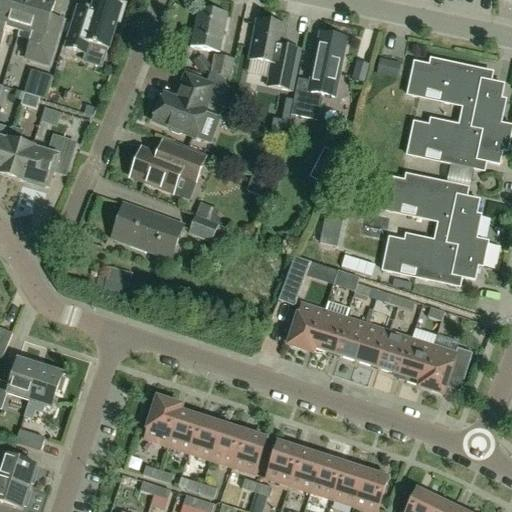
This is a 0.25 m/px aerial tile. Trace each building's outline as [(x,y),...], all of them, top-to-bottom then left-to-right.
[(64,22),(50,18),(55,2),(46,0),(1,0),(0,4),(0,48),(4,34),(30,42),(25,59),(51,67),(64,22)] [(78,7),(65,49),(85,55),(88,44),(108,51),(116,23),(120,25),(126,5),(114,1),(113,5),(97,0),(95,0),(92,12),(78,7)] [(481,0),(479,6),(489,9),(492,0),(481,0)] [(219,53),(228,15),(200,8),(191,47),(219,53)] [(292,92),(297,68),(300,51),(283,48),(287,26),(258,20),(250,60),(273,65),(268,87),(292,92)] [(335,98),(348,38),(321,33),(311,82),(299,80),(292,115),(319,121),(323,99),(319,98),(319,94),(335,98)] [(231,79),(235,61),(214,56),(209,76),(231,79)] [(486,72),(432,60),(431,67),(416,63),(409,96),(464,108),(464,111),(476,113),(472,130),(432,121),(430,127),(415,124),(408,156),(477,171),(479,161),(500,165),(503,151),(508,152),(511,132),(511,127),(501,125),(506,101),(501,100),(504,86),(484,82),(486,72)] [(204,111),(213,87),(185,76),(178,95),(181,97),(179,102),(163,96),(153,123),(169,129),(171,133),(179,136),(183,134),(195,139),(206,112),(204,111)] [(213,87),(211,92),(225,97),(229,80),(209,76),(206,84),(213,87)] [(36,111),(39,99),(24,94),(21,106),(36,111)] [(12,131),(0,127),(0,173),(9,144),(9,143),(8,143),(12,131)] [(12,130),(12,131),(8,143),(9,143),(9,144),(0,173),(0,175),(22,183),(32,149),(19,145),(23,133),(12,130)] [(32,149),(22,183),(44,189),(45,188),(48,189),(53,173),(66,177),(76,145),(54,138),(48,155),(33,151),(33,149),(32,149)] [(205,158),(162,140),(156,157),(142,152),(131,179),(173,195),(179,178),(195,184),(205,158)] [(366,141),(362,156),(372,159),(377,145),(366,141)] [(325,185),(332,170),(317,162),(310,177),(325,185)] [(461,188),(407,176),(406,182),(391,179),(384,211),(439,223),(439,226),(451,229),(447,245),(407,236),(405,242),(390,239),(383,271),(452,286),(454,277),(475,281),(478,267),(483,268),(488,243),(476,241),(481,217),(476,216),(479,202),(459,197),(461,188)] [(149,237),(156,215),(125,204),(113,240),(147,252),(152,239),(149,237)] [(152,239),(147,252),(172,261),(185,225),(156,215),(149,237),(152,239)] [(235,252),(240,238),(220,230),(220,226),(195,217),(189,235),(211,245),(213,243),(235,252)] [(339,249),(341,238),(325,235),(323,246),(339,249)] [(278,302),(279,303),(295,308),(311,264),(295,258),(278,302)] [(357,285),(354,294),(369,299),(372,290),(357,285)] [(398,308),(401,299),(387,295),(384,304),(398,308)] [(401,299),(398,308),(412,313),(415,304),(401,299)] [(335,355),(347,319),(349,309),(328,302),(325,312),(312,353),(313,353),(314,348),(335,355)] [(312,353),(325,312),(303,305),(289,345),(312,353)] [(441,322),(444,313),(431,309),(428,318),(441,322)] [(357,362),(368,326),(347,319),(335,355),(357,362)] [(378,369),(390,333),(368,326),(357,362),(378,369)] [(0,360),(2,361),(12,335),(0,330),(0,360)] [(400,376),(412,340),(390,333),(378,369),(400,376)] [(420,388),(433,347),(412,340),(400,376),(408,379),(407,382),(420,387),(420,388)] [(433,347),(420,388),(443,395),(450,373),(465,378),(473,354),(458,349),(456,354),(433,347)] [(30,402),(40,369),(36,368),(37,364),(23,359),(22,363),(18,362),(7,395),(30,402)] [(40,369),(30,402),(52,409),(58,392),(61,393),(65,380),(62,379),(63,376),(58,375),(59,371),(45,367),(44,370),(40,369)] [(179,412),(180,412),(181,408),(158,400),(145,441),(167,448),(179,412)] [(201,419),(180,412),(179,412),(167,448),(189,455),(201,419)] [(211,462),(222,426),(201,419),(189,455),(211,462)] [(233,469),(244,433),(222,426),(211,462),(233,469)] [(41,453),(45,440),(20,432),(16,445),(41,453)] [(244,433),(233,469),(255,476),(267,440),(244,433)] [(289,487),(301,451),(278,444),(267,480),(289,487)] [(311,494),(322,458),(301,451),(289,487),(311,494)] [(0,466),(0,479),(29,489),(30,485),(34,486),(39,472),(35,470),(36,466),(3,456),(0,466)] [(333,501),(344,465),(322,458),(311,494),(333,501)] [(354,508),(366,472),(344,465),(333,501),(354,508)] [(157,481),(160,472),(146,467),(143,477),(157,481)] [(160,472),(157,481),(171,485),(174,476),(160,472)] [(366,472),(354,508),(365,511),(377,511),(388,480),(366,472)] [(28,493),(29,489),(0,479),(0,504),(22,511),(23,507),(27,508),(31,494),(28,493)] [(200,495),(203,486),(181,479),(178,488),(200,495)] [(255,494),(258,485),(245,480),(242,489),(255,494)] [(157,488),(143,483),(140,493),(154,497),(157,488)] [(258,485),(255,494),(269,498),(272,489),(258,485)] [(203,486),(200,495),(214,499),(217,490),(203,486)] [(157,488),(154,497),(151,507),(165,511),(171,492),(157,488)] [(433,511),(439,502),(418,491),(407,511),(433,511)] [(196,511),(200,502),(186,497),(181,511),(196,511)] [(212,511),(214,506),(201,502),(200,502),(197,511),(212,511)] [(459,511),(439,502),(433,511),(459,511)]
